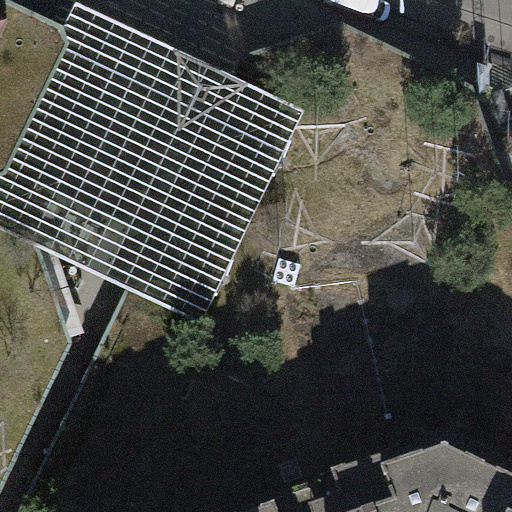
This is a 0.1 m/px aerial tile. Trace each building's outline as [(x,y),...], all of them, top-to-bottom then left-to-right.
[(201,330),(216,299),(233,265),(256,219),(282,165),(305,119),(263,98),(206,70),(76,7),(0,162),(0,232),(11,238),(110,286),(154,307),(201,330)] [(0,445),(50,343),(47,342),(11,238),(0,205),(0,142),(48,49),(0,26),(0,445)] [(511,255),(459,103),(339,46),(278,66),(263,98),(260,103),(282,165),(256,219),(273,267),(270,274),(262,290),(259,297),(249,301),(233,306),(216,299),(201,291),(154,307),(127,316),(45,482),(46,493),(37,511),(268,511),(272,510),(291,503),(332,489),(399,466),(404,479),(445,465),(486,486),(492,472),(502,477),(511,457),(511,255)] [(511,457),(502,477),(511,481),(511,457)] [(441,511),(445,465),(404,479),(399,466),(332,489),(291,503),(272,510),(268,511),(441,511)] [(511,511),(511,481),(502,477),(492,472),(486,486),(445,465),(441,511),(511,511)]
